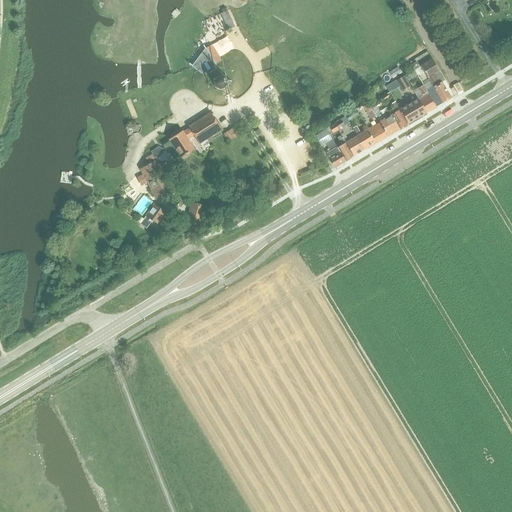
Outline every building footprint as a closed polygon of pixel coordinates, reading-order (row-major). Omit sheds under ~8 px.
[(189,63),(188,64),(202,75),(209,74),(213,79),(213,80),(212,81),(212,83),(212,84),(212,85),(212,86),(213,87),(213,88),(214,89),(215,90),(216,91),(217,91),(218,92),(220,92),(221,92),(224,97),(228,95),(231,93),(227,88),(228,87),(228,85),(228,84),(228,83),(228,82),(228,81),(227,80),(227,79),(226,78),(225,77),(224,77),(223,76),(222,76),(221,75),(220,75),(216,69),(216,66),(203,45),(203,46),(205,49),(192,66),(189,63)] [(426,91),(435,107),(442,103),(450,98),(440,82),(444,80),(432,59),(420,66),(432,86),(426,91)] [(416,61),(411,64),(414,69),(419,66),(416,61)] [(398,67),(391,71),(394,77),(401,72),(398,67)] [(396,80),(402,91),(409,87),(403,76),(396,80)] [(418,100),(425,113),(435,107),(426,91),(423,85),(417,88),(423,97),(418,100)] [(382,103),(389,98),(386,93),(379,98),(382,103)] [(418,100),(399,110),(407,124),(425,113),(418,100)] [(386,109),(397,129),(407,124),(399,110),(395,102),(391,104),(394,108),(390,111),(388,108),(386,109)] [(371,110),(366,103),(362,106),(366,113),(371,110)] [(397,129),(386,109),(380,113),(377,107),(376,106),(371,109),(377,117),(376,118),(379,122),(378,123),(386,136),(397,129)] [(354,111),(345,116),(348,122),(357,116),(354,111)] [(193,135),(199,144),(221,130),(209,113),(187,127),(189,129),(182,133),(181,131),(168,140),(169,141),(168,142),(168,145),(170,148),(173,149),(175,149),(181,159),(194,150),(187,139),(193,135)] [(349,123),(348,122),(345,116),(333,124),(338,131),(344,127),(349,123)] [(378,123),(366,130),(369,135),(374,144),(386,136),(378,123)] [(338,131),(333,124),(328,127),(332,134),(338,131)] [(309,125),(302,130),(305,135),(312,130),(309,125)] [(229,130),(223,134),(228,142),(234,139),(239,136),(234,127),(229,130)] [(374,144),(369,135),(366,130),(359,134),(355,127),(353,129),(357,135),(365,149),(374,144)] [(345,161),(336,148),(325,129),(315,136),(321,145),(325,142),(330,151),(326,153),(326,154),(334,168),(345,161)] [(353,156),(345,142),(341,135),(336,138),(341,145),(336,148),(345,161),(353,156)] [(365,149),(357,135),(345,142),(353,156),(365,149)] [(148,164),(139,169),(142,175),(147,182),(155,199),(169,191),(173,189),(165,175),(168,174),(166,169),(178,160),(169,152),(167,151),(164,151),(162,153),(158,148),(153,155),(145,159),(148,164)] [(215,206),(219,214),(233,207),(228,199),(215,206)] [(191,203),(186,222),(199,226),(204,206),(191,203)] [(140,224),(139,225),(145,229),(151,221),(157,225),(165,212),(153,204),(145,216),(144,219),(140,224)]
